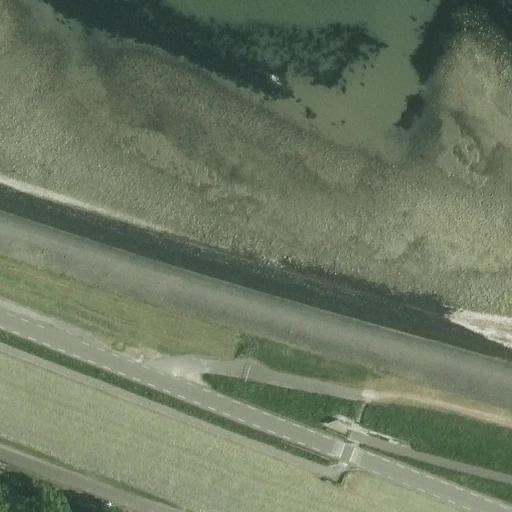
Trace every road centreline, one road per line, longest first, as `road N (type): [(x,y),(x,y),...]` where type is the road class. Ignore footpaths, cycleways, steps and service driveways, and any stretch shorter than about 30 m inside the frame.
road 1 (tertiary): [(488,511),(0,321)]
road 2 (unclassified): [(0,453),(155,511)]
